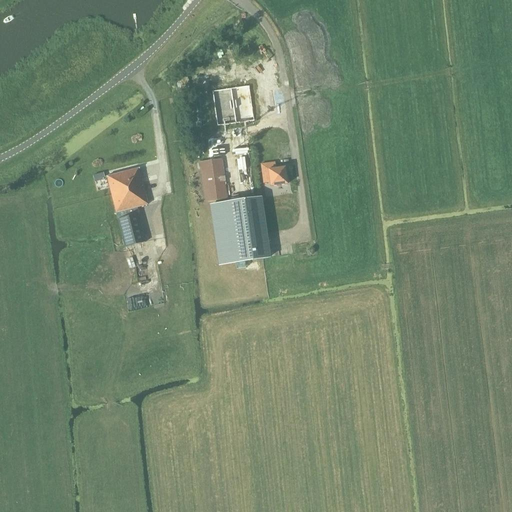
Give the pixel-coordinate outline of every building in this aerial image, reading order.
[(252,86),(216,91),(221,125),(256,120),(252,86)] [(207,162),(201,163),(205,203),(210,203),(228,200),(223,160),(226,159),(223,139),(207,141),(209,156),(206,156),(207,162)] [(275,163),(262,165),(264,183),(270,183),(270,186),(286,184),(284,168),(275,169),(275,163)] [(125,249),(145,243),(138,209),(148,207),(139,170),(106,178),(125,249)] [(262,200),(211,206),(219,266),(236,264),(237,269),(246,268),(245,263),(269,260),(262,200)]
